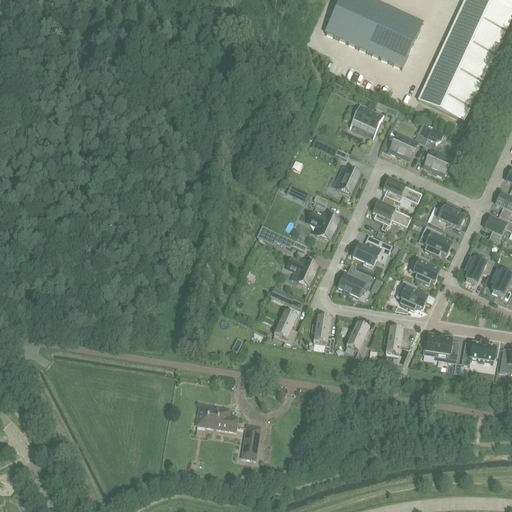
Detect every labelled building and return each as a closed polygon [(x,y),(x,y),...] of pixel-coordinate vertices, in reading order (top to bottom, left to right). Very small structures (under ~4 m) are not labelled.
[(368,0),(341,0),(325,35),(401,71),(423,25),(368,0)] [(511,0),(465,0),(418,102),(464,124),(511,19),(511,0)] [(361,107),(360,107),(350,130),(353,124),(376,134),(373,141),(384,118),(383,117),(383,119),(360,108),(361,107)] [(384,115),(396,121),(399,115),(387,109),(384,115)] [(415,144),(417,145),(425,149),(428,142),(422,139),(427,128),(423,126),(415,144)] [(428,142),(433,131),(427,128),(422,139),(428,142)] [(444,136),(433,131),(428,142),(435,145),(440,144),(444,136)] [(391,150),(389,155),(403,161),(404,159),(410,161),(417,145),(415,144),(405,140),(403,145),(395,141),(391,150)] [(385,147),(382,152),(389,155),(391,150),(385,147)] [(349,157),(338,152),(335,157),(346,163),(349,157)] [(429,174),(443,180),(450,166),(442,163),(444,157),(432,152),(425,168),(431,171),(429,174)] [(354,198),(360,185),(357,184),(359,178),(360,177),(343,170),(343,171),(338,182),(340,183),(337,191),(353,199),(354,198)] [(395,204),(400,206),(403,201),(417,207),(422,197),(389,182),(388,185),(387,185),(384,192),(387,193),(382,204),(393,209),(395,204)] [(286,196),(306,205),(310,196),(290,187),(286,196)] [(503,211),(499,219),(511,225),(511,224),(508,223),(511,215),(511,196),(510,196),(508,200),(500,196),(496,205),(497,205),(496,207),(503,211)] [(328,203),(316,198),(314,203),(325,208),(328,203)] [(411,221),(379,206),(377,209),(376,208),(373,215),(376,217),(374,222),(384,227),(381,232),(385,234),(387,228),(389,229),(392,224),(407,231),(411,221)] [(459,232),(464,222),(457,219),(459,215),(445,208),(444,212),(438,210),(430,227),(443,232),(446,226),(459,232)] [(319,239),(332,245),(333,244),(339,231),(336,230),(339,224),(322,216),(322,217),(321,219),(313,215),(309,224),(322,231),(319,239)] [(492,234),(488,243),(497,247),(504,232),(511,235),(511,225),(499,219),(497,224),(490,220),(486,228),(487,229),(486,231),(492,234)] [(263,229),(257,240),(264,243),(266,239),(275,244),(291,251),(292,249),(293,249),(295,244),(263,229)] [(447,259),(452,248),(438,242),(441,236),(426,229),(421,240),(428,243),(425,249),(427,250),(425,254),(438,260),(440,256),(447,259)] [(358,248),(353,260),(364,265),(363,268),(372,272),(380,255),(388,258),(392,249),(376,242),(373,250),(368,248),(366,252),(358,248)] [(293,249),(304,255),(307,249),(295,244),(293,249)] [(471,261),(464,275),(469,277),(466,283),(476,288),(482,275),(488,278),(494,265),(488,262),(486,266),(482,265),(484,260),(485,257),(477,253),(473,262),(471,261)] [(435,286),(439,275),(426,269),(429,263),(416,257),(409,274),(417,278),(415,282),(429,288),(431,284),(435,286)] [(298,285),(311,291),(312,290),(311,290),(318,277),(315,276),(317,270),(301,262),(301,263),(300,265),(292,261),(287,271),(301,277),(298,285)] [(495,289),(492,295),(502,300),(508,287),(511,288),(511,273),(504,269),(501,275),(497,273),(491,287),(495,289)] [(344,278),(338,291),(344,294),(344,295),(349,298),(350,296),(358,300),(363,289),(366,291),(371,280),(354,272),(350,281),(344,278)] [(422,312),(427,302),(414,296),(417,290),(403,283),(396,300),(402,303),(400,307),(414,314),(416,309),(422,312)] [(271,298),(291,308),(294,299),(275,290),(271,298)] [(291,332),(297,320),(285,315),(282,322),(278,320),(275,328),(278,329),(273,340),(285,345),(283,349),(290,351),(298,335),(291,332)] [(328,340),(330,322),(318,320),(316,327),(313,327),(311,335),(315,336),(313,347),(326,349),(325,356),(332,357),(334,341),(328,340)] [(361,348),(369,332),(357,326),(354,333),(351,332),(347,340),(350,341),(347,349),(358,354),(355,361),(363,362),(368,351),(361,348)] [(410,353),(400,351),(403,334),(390,331),(389,339),(385,338),(384,347),(387,347),(385,359),(398,361),(397,368),(403,369),(410,353)] [(434,339),(428,338),(427,348),(425,348),(423,357),(435,359),(436,355),(449,358),(447,365),(456,366),(458,351),(451,350),(452,344),(452,342),(444,341),(444,340),(442,340),(437,339),(434,339)] [(237,342),(231,352),(237,355),(242,344),(237,342)] [(488,347),(480,346),(480,348),(472,347),(471,354),(464,352),(461,367),(469,368),(470,362),(493,366),(494,361),(496,361),(498,352),(496,351),(496,350),(488,349),(488,347)] [(511,351),(511,353),(510,361),(502,360),(500,374),(511,376),(511,351)] [(227,420),(228,413),(219,411),(219,412),(215,411),(211,410),(211,409),(205,408),(204,409),(201,408),(200,415),(198,415),(198,420),(199,421),(198,424),(205,425),(205,428),(235,433),(237,421),(227,420)] [(260,431),(248,429),(243,460),(255,461),(260,431)]
